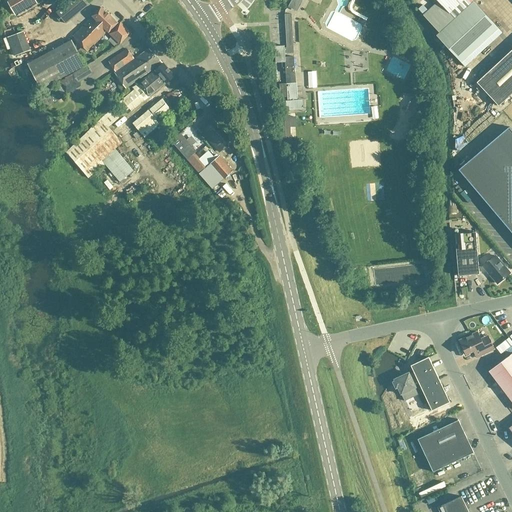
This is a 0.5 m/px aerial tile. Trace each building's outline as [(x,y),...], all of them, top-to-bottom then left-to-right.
[(16,12),(37,0),(36,0),(8,0),(9,0),(16,12)] [(66,24),(89,5),(84,0),(70,0),(56,13),(66,24)] [(291,0),(288,8),(292,10),(297,0),(291,0)] [(464,0),(428,0),(434,6),(423,16),(439,34),(436,36),(461,63),(498,29),(473,2),(454,20),(449,14),(464,0)] [(107,32),(117,24),(100,8),(92,17),(92,18),(72,37),(86,52),(100,39),(107,32)] [(293,54),(291,15),(284,15),(286,48),(284,48),(284,55),(293,54)] [(112,36),(108,41),(115,47),(119,43),(120,44),(130,33),(120,23),(109,34),(112,36)] [(25,35),(8,39),(13,59),(30,55),(25,35)] [(71,41),(27,65),(41,90),(85,66),(71,41)] [(125,89),(162,63),(149,50),(134,60),(127,50),(108,63),(115,72),(113,73),(125,89)] [(511,50),(477,83),(498,106),(511,93),(511,50)] [(286,74),(286,75),(290,75),(290,74),(295,74),(293,57),(284,58),(285,63),(285,68),(285,74),(286,74)] [(138,84),(149,97),(173,77),(163,64),(138,84)] [(65,94),(66,95),(81,87),(74,74),(59,83),(59,84),(65,94)] [(149,97),(138,84),(132,88),(132,89),(134,91),(122,101),(66,153),(88,179),(101,168),(105,165),(111,172),(109,175),(117,185),(120,182),(133,171),(115,150),(122,144),(108,128),(129,109),(131,112),(143,101),(144,102),(149,98),(149,97)] [(297,101),(296,84),(286,84),(287,96),(287,102),(286,102),(287,110),(302,109),(301,101),(297,101)] [(163,99),(168,106),(186,95),(182,87),(163,99)] [(157,120),(169,109),(162,99),(161,100),(132,124),(144,138),(161,124),(157,120)] [(219,153),(231,142),(212,121),(201,131),(210,141),(209,141),(219,153)] [(511,131),(509,128),(458,171),(511,234),(511,131)] [(54,138),(55,140),(61,149),(69,144),(62,133),(55,137),(54,138)] [(180,133),(171,142),(185,159),(185,158),(192,153),(193,152),(194,153),(196,152),(180,133)] [(206,167),(194,154),(194,153),(193,152),(192,153),(185,158),(185,159),(211,189),(232,171),(219,156),(206,167)] [(223,198),(228,194),(219,186),(215,190),(223,198)] [(479,275),(475,232),(455,234),(458,276),(479,275)] [(495,257),(483,267),(497,285),(510,274),(495,257)] [(429,286),(426,262),(366,268),(369,292),(429,286)] [(477,333),(459,342),(465,355),(473,352),(476,358),(494,350),(488,337),(480,340),(477,333)] [(511,354),(488,372),(511,403),(511,354)] [(419,395),(415,388),(415,387),(419,385),(431,412),(450,403),(428,358),(410,366),(413,373),(409,375),(408,374),(394,381),(395,382),(393,383),(396,389),(397,388),(404,402),(419,395)] [(417,440),(413,442),(418,453),(422,451),(433,473),(458,461),(473,454),(474,454),(458,420),(457,420),(457,421),(417,440)] [(439,507),(441,511),(468,511),(461,497),(439,507)]
